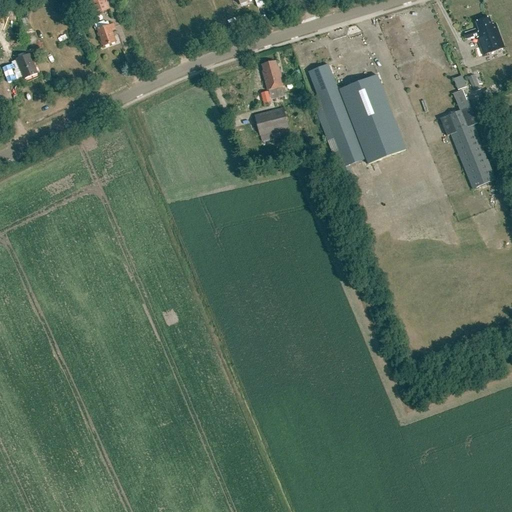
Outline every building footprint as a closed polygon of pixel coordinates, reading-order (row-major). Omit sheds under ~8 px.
[(90,0),(96,14),(110,9),(106,0),(90,0)] [(475,30),(465,34),(467,39),(476,36),(478,37),(477,38),(483,56),(504,48),(495,24),(491,26),(489,18),(475,23),(478,31),(477,32),(476,32),(475,30)] [(111,32),(116,30),(113,24),(98,30),(104,46),(115,42),(111,32)] [(31,54),(17,60),(25,79),(39,73),(31,54)] [(262,65),(264,70),(262,71),(267,88),(282,85),(277,67),(276,67),(274,61),(262,65)] [(363,158),(338,91),(327,63),(308,71),(319,99),(312,101),(338,168),(363,158)] [(338,91),(363,158),(365,158),(368,165),(405,150),(377,76),(338,91)] [(466,87),(461,76),(454,79),(458,90),(466,87)] [(480,91),(474,76),(467,79),(474,93),(480,91)] [(453,95),(460,111),(440,119),(447,136),(451,135),(472,190),(496,180),(474,126),(477,124),(467,99),(473,97),(470,88),(453,95)] [(261,94),(263,104),(271,102),(268,92),(261,94)] [(282,108),(254,115),(259,134),(287,127),(282,108)]
